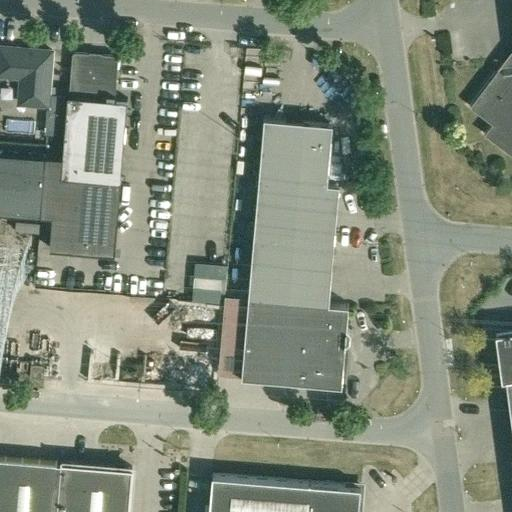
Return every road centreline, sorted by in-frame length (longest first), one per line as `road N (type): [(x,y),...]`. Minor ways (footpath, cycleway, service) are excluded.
road 1 (unclassified): [(443,439),(0,404)]
road 2 (unclassified): [(0,2),(388,33)]
road 3 (unclassified): [(443,439),(415,235)]
road 4 (unclassified): [(415,235),(388,33)]
